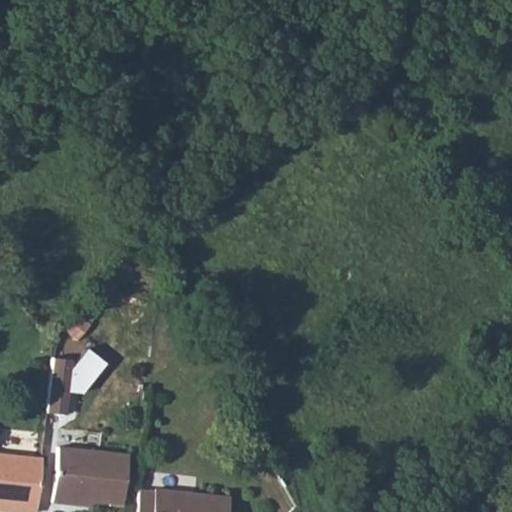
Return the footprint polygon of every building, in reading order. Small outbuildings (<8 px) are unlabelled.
[(96,312),(81,300),(70,316),(84,327),(96,312)] [(52,356),(46,410),(66,412),(72,359),(52,356)] [(57,445),(50,502),(64,503),(65,497),(89,500),(118,503),(125,454),(57,445)] [(33,511),(40,461),(0,455),(0,504),(19,506),(17,511),(33,511)] [(137,489),(134,511),(225,511),(227,501),(137,489)] [(89,500),(65,497),(64,503),(88,507),(89,500)]
